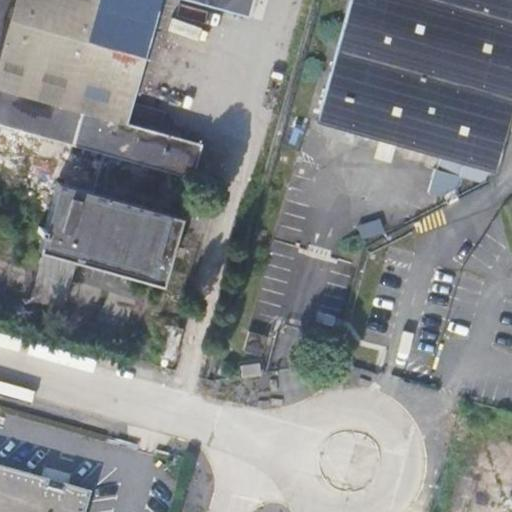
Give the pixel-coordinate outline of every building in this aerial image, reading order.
[(250,0),(0,0),(0,126),(193,181),(201,150),(127,127),(161,0),(172,0),(244,20),(250,0)] [(511,0),(352,0),(319,119),(496,166),(511,109),(511,0)] [(161,290),(181,221),(63,188),(43,255),(161,290)] [(257,357),(263,336),(247,332),(242,352),(257,357)] [(511,511),(511,443),(488,437),(480,465),(486,468),(478,496),(472,495),(467,511),(511,511)] [(0,511),(83,511),(88,496),(0,471),(0,511)]
